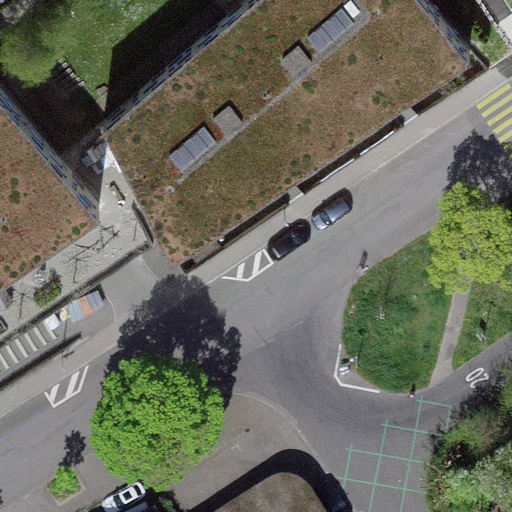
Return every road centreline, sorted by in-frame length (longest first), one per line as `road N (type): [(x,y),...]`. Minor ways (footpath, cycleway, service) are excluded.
road 1 (residential): [(263,289),(0,454)]
road 2 (residential): [(511,126),(263,289)]
road 3 (residential): [(263,289),(368,459)]
road 4 (residential): [(368,459),(511,358)]
